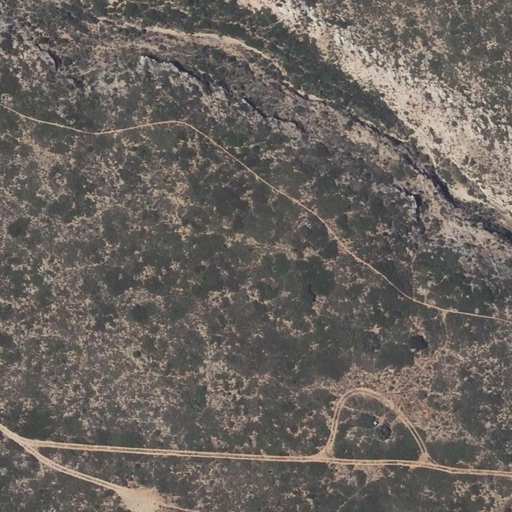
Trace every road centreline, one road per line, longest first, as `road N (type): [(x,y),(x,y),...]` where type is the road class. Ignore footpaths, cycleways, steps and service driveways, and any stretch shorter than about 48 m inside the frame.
road 1 (track): [(0,429),(44,453),(511,475)]
road 2 (track): [(44,453),(98,478),(235,511)]
